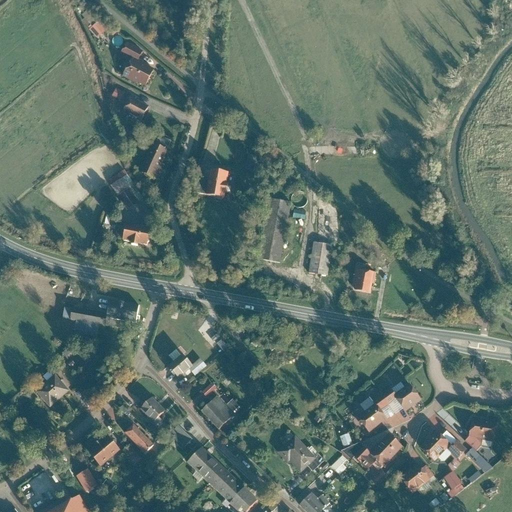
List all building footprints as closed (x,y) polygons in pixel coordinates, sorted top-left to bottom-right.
[(91,26),(98,37),(106,31),(99,20),(91,26)] [(144,55),(127,48),(123,58),(133,63),(139,66),(144,55)] [(147,89),(155,74),(139,66),(133,63),(125,78),(147,89)] [(151,109),(131,97),(121,114),(130,120),(133,115),(144,122),(151,109)] [(160,146),(156,144),(142,171),(158,179),(164,168),(160,165),(172,142),(165,138),(160,146)] [(229,198),(233,174),(212,170),(207,194),(229,198)] [(149,207),(125,173),(109,184),(133,219),(149,207)] [(282,264),(292,204),(270,201),(260,261),(282,264)] [(156,246),(158,226),(127,224),(126,244),(156,246)] [(328,278),(333,247),(313,244),(308,275),(328,278)] [(379,273),(359,270),(356,291),(376,293),(379,273)] [(142,307),(112,305),(111,316),(109,328),(140,332),(142,307)] [(111,316),(76,310),(74,323),(109,328),(111,316)] [(193,369),(182,356),(168,368),(178,380),(190,371),(193,369)] [(211,368),(203,359),(193,369),(190,371),(198,380),(211,368)] [(72,392),(58,376),(39,393),(53,409),(72,392)] [(204,392),(210,397),(220,388),(214,382),(204,392)] [(424,400),(415,385),(403,392),(400,387),(386,394),(393,407),(399,402),(405,411),(424,400)] [(372,431),(389,421),(384,412),(393,407),(386,394),(374,401),(379,409),(364,417),(372,431)] [(218,397),(202,413),(221,431),(242,410),(233,401),(228,406),(218,397)] [(166,412),(152,398),(141,409),(155,423),(166,412)] [(473,418),(467,446),(481,449),(482,444),(492,446),(493,443),(494,443),(498,419),(489,417),(488,421),(473,418)] [(154,445),(133,424),(124,433),(145,454),(154,445)] [(181,425),(172,434),(185,448),(195,438),(181,425)] [(437,431),(420,448),(435,463),(438,459),(441,462),(443,460),(445,462),(452,455),(457,461),(458,460),(465,467),(474,458),(466,451),(467,450),(457,441),(447,432),(442,436),(441,435),(441,436),(437,431)] [(350,433),(342,436),(345,447),(353,444),(350,433)] [(391,462),(390,461),(403,448),(389,434),(378,445),(377,443),(369,452),(364,447),(361,443),(342,451),(351,460),(354,458),(368,471),(373,465),(378,471),(383,466),(385,468),(391,462)] [(88,452),(100,467),(120,451),(107,436),(88,452)] [(318,459),(298,436),(278,453),(288,465),(292,462),(302,473),(318,459)] [(125,450),(131,457),(138,451),(131,444),(125,450)] [(248,511),(259,501),(202,448),(187,464),(238,511),(239,511),(242,510),(243,511),(248,511)] [(485,458),(483,455),(476,461),(488,474),(502,462),(493,451),(485,458)] [(345,463),(349,460),(344,455),(332,466),(341,475),(349,467),(345,463)] [(400,478),(413,495),(430,482),(431,483),(436,478),(426,466),(421,470),(417,465),(400,478)] [(475,467),(465,476),(472,485),(483,476),(475,467)] [(76,477),(86,493),(98,485),(88,470),(76,477)] [(370,479),(376,485),(386,475),(382,471),(381,472),(377,472),(370,479)] [(449,489),(451,494),(459,492),(457,487),(458,487),(455,477),(446,479),(449,489)] [(108,480),(105,487),(115,491),(117,483),(108,480)] [(321,500),(314,493),(301,506),(306,511),(331,511),(327,508),(332,503),(325,496),(321,500)] [(445,493),(440,497),(444,502),(449,498),(445,493)] [(89,511),(79,496),(51,511),(89,511)] [(436,508),(442,503),(439,499),(433,504),(436,508)]
